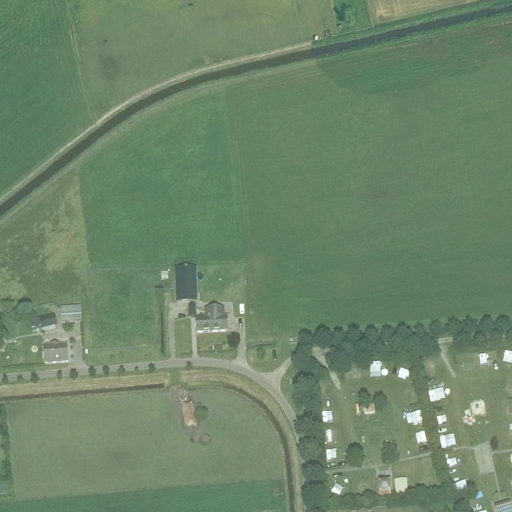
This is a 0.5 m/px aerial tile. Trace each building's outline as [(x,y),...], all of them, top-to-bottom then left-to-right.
[(176,302),(197,302),(195,268),(175,269),(176,302)] [(80,306),(61,308),(62,324),(81,323),(80,306)] [(197,332),(227,330),(227,318),(224,318),(223,308),(205,309),(206,319),(196,320),(197,332)] [(32,332),(41,330),(55,326),(57,326),(54,316),(39,320),(30,322),(32,332)] [(44,364),(68,363),(67,344),(43,346),(44,364)] [(483,362),(496,361),(494,352),(482,354),(483,362)] [(423,364),(432,372),(439,364),(430,356),(423,364)] [(463,359),(467,367),(472,364),(468,356),(463,359)] [(350,378),(360,377),(360,362),(349,362),(350,378)] [(392,363),(393,379),(402,378),(401,362),(392,363)] [(428,389),(441,385),(438,374),(424,378),(428,389)] [(322,400),(332,399),(332,389),(322,389),(322,400)] [(408,394),(412,402),(421,398),(417,389),(408,394)] [(439,400),(437,391),(429,393),(431,402),(439,400)] [(191,403),(183,405),(182,410),(185,425),(187,428),(196,427),(197,423),(194,407),(191,403)] [(365,405),(368,415),(377,413),(375,403),(365,405)] [(422,408),(409,411),(412,422),(425,418),(422,408)] [(446,411),(435,412),(437,424),(447,423),(446,411)] [(452,429),(439,435),(443,444),(456,437),(452,429)] [(419,431),(421,449),(430,448),(428,430),(419,431)] [(335,434),(325,435),(325,445),(335,444),(335,434)] [(425,468),(435,466),(434,459),(423,461),(425,468)] [(459,472),(457,461),(447,463),(449,474),(459,472)] [(331,491),(339,499),(348,490),(340,482),(331,491)] [(386,482),(376,483),(377,499),(387,499),(386,482)] [(407,484),(400,485),(402,495),(409,494),(407,484)] [(363,496),(373,495),(373,485),(363,486),(363,496)]
